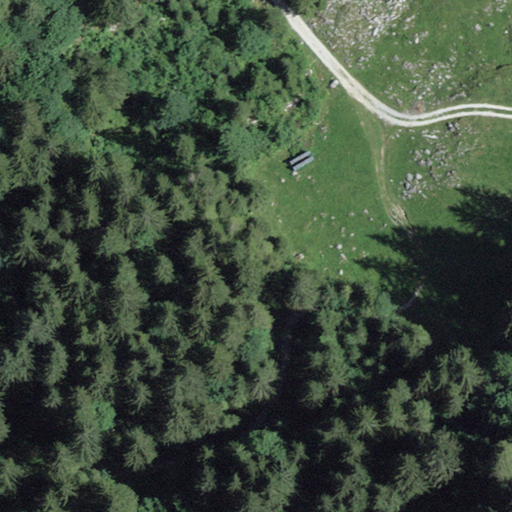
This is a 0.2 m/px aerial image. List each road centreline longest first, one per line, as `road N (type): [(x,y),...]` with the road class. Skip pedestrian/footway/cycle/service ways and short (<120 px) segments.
road 1 (track): [(273,0),(319,57),(393,123)]
road 2 (track): [(393,123),(463,107),(511,112)]
